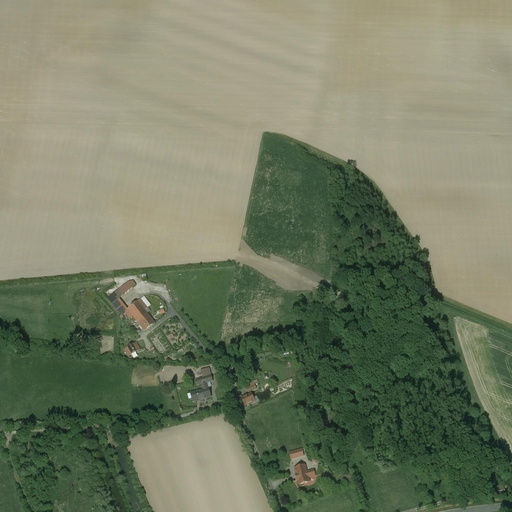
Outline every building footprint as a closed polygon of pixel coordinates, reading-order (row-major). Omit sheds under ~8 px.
[(113,305),(120,300),(118,298),(132,288),(129,283),(121,289),(120,289),(118,290),(119,290),(107,299),(113,305)] [(138,302),(144,311),(148,308),(141,299),(138,302)] [(127,310),(131,307),(129,304),(125,307),(120,300),(113,305),(121,315),(124,312),(130,319),(133,317),(127,310)] [(144,311),(138,302),(131,307),(127,310),(133,317),(134,318),(144,311)] [(137,323),(140,326),(145,332),(155,324),(144,311),(134,318),(137,323)] [(160,351),(164,349),(154,334),(150,337),(155,344),(160,351)] [(142,353),(136,343),(124,350),(130,360),(142,353)] [(197,386),(201,385),(207,383),(213,381),(211,376),(206,378),(199,379),(195,380),(197,386)] [(211,397),(207,383),(201,385),(203,390),(197,392),(199,400),(211,397)] [(193,402),(199,400),(197,392),(190,394),(193,402)] [(254,402),(251,394),(241,398),(245,407),(254,402)] [(303,457),(301,450),(290,453),(291,460),(303,457)] [(306,472),(305,466),(294,468),(296,475),(295,475),(297,481),(298,481),(299,485),(309,482),(308,478),(315,476),(313,470),(306,472)]
